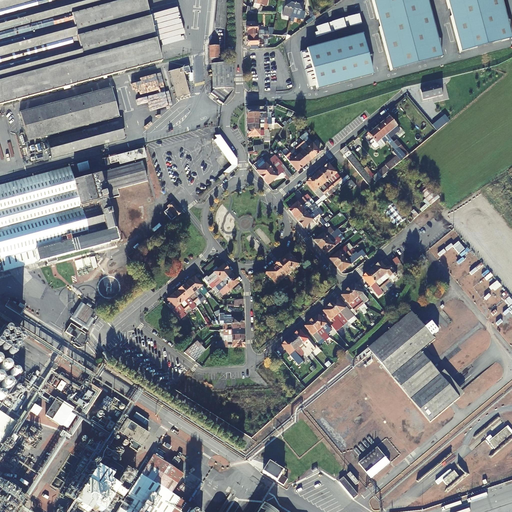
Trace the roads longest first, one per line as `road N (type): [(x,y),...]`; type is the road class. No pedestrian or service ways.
road 1 (unclassified): [(314,511),(77,359)]
road 2 (residential): [(243,177),(243,156),(225,128),(239,91),(238,0)]
road 3 (residential): [(130,320),(200,371),(249,365)]
road 4 (residential): [(249,365),(345,285)]
